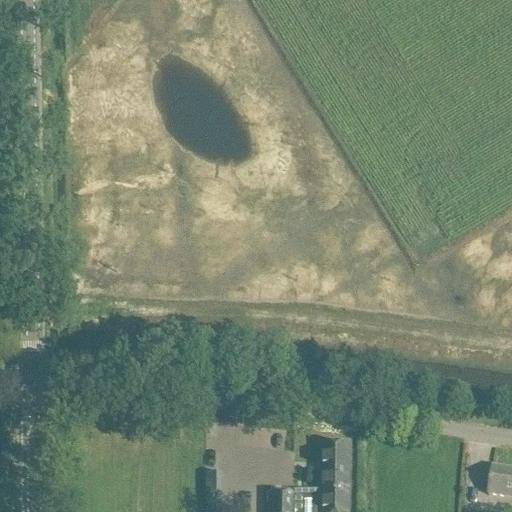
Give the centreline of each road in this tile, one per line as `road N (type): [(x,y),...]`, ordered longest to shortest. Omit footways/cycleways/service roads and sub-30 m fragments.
road 1 (unclassified): [(511,435),(169,389),(32,380)]
road 2 (tertiary): [(32,380),(27,0)]
road 3 (tertiary): [(34,511),(32,380)]
